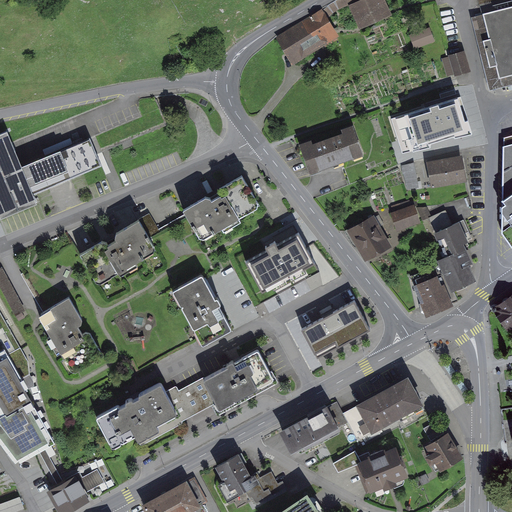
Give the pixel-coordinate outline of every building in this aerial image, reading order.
[(386,0),(360,0),(348,6),(359,29),(393,13),(386,0)] [(511,4),(483,12),(483,14),(489,37),(483,39),(490,65),(496,64),(498,71),(499,76),(511,73),(511,4)] [(275,37),(291,65),(340,37),(324,8),(275,37)] [(511,83),(511,73),(499,76),(498,71),(496,64),(490,65),(483,39),(489,37),(483,14),(471,16),(489,89),(511,83)] [(413,52),(435,47),(431,31),(409,36),(413,52)] [(464,49),(448,54),(456,75),(472,71),(464,49)] [(460,94),(389,116),(401,154),(430,146),(428,141),(455,133),(456,137),(472,132),(460,94)] [(303,146),(311,170),(360,153),(352,129),(303,146)] [(7,130),(0,132),(0,215),(0,217),(37,201),(33,192),(102,163),(90,136),(22,164),(7,130)] [(511,134),(504,136),(503,197),(511,191),(511,134)] [(464,178),(460,156),(444,159),(449,181),(464,178)] [(449,181),(444,159),(429,162),(434,184),(449,181)] [(415,165),(402,168),(406,193),(419,190),(415,165)] [(190,205),(207,238),(265,208),(247,175),(190,205)] [(511,191),(503,197),(502,231),(511,244),(511,191)] [(395,212),(400,226),(422,218),(417,204),(395,212)] [(444,258),(459,290),(480,280),(471,263),(477,260),(470,245),(477,242),(464,216),(439,228),(452,254),(444,258)] [(351,229),(366,256),(388,244),(373,217),(351,229)] [(141,220),(83,252),(103,285),(160,252),(141,220)] [(245,260),(262,292),(315,263),(298,232),(276,244),(275,241),(267,245),(269,248),(245,260)] [(25,310),(2,266),(0,266),(0,287),(15,315),(25,310)] [(203,345),(232,328),(202,274),(172,291),(203,345)] [(416,285),(427,312),(450,303),(443,285),(440,286),(436,277),(416,285)] [(511,295),(494,308),(508,327),(511,324),(511,295)] [(371,329),(355,299),(301,328),(318,358),(371,329)] [(69,301),(41,317),(72,371),(101,355),(69,301)] [(57,439),(7,349),(0,352),(0,414),(24,457),(57,439)] [(256,351),(207,378),(224,409),(273,382),(256,351)] [(355,403),(371,432),(424,403),(408,374),(355,403)] [(166,385),(110,412),(124,441),(139,435),(143,443),(216,407),(201,378),(173,396),(166,385)] [(287,428),(300,452),(352,423),(339,399),(287,428)] [(427,447),(440,468),(459,456),(445,435),(427,447)] [(360,463),(370,490),(406,476),(396,449),(360,463)] [(243,453),(221,465),(237,494),(249,487),(258,502),(283,488),(272,469),(257,478),(243,453)] [(81,474),(49,490),(62,511),(67,511),(94,498),(81,474)] [(191,479),(147,503),(151,511),(192,511),(205,505),(191,479)] [(321,511),(307,492),(276,511),(321,511)] [(0,511),(24,511),(25,511),(20,499),(0,506),(0,511)]
